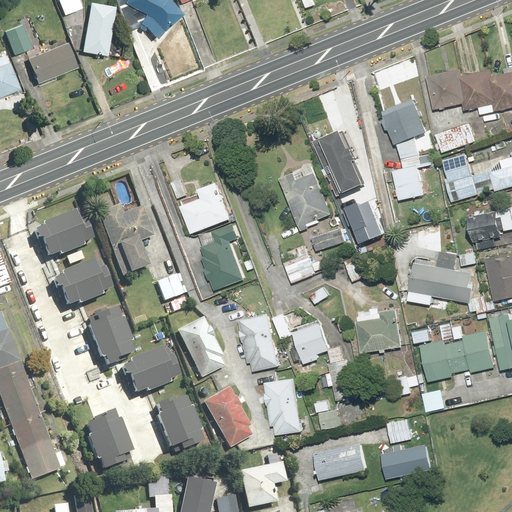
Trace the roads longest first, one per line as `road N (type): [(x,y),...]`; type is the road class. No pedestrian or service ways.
road 1 (secondary): [(462,0),(11,181)]
road 2 (residential): [(11,181),(18,238),(72,376),(83,390),(119,402)]
